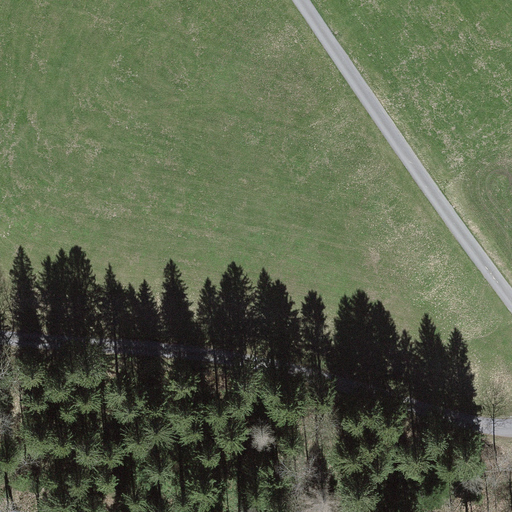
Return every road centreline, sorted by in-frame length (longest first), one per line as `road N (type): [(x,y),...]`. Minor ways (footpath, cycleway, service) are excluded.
road 1 (unclassified): [(0,336),(194,349),(511,427)]
road 2 (unclassified): [(511,303),(297,0)]
